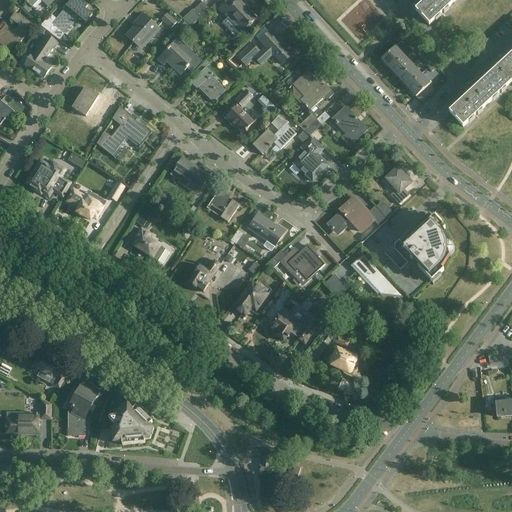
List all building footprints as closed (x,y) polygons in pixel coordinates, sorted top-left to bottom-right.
[(32,7),(34,6),(39,0),(40,0),(49,8),(55,0),(25,0),(25,1),(28,4),(23,9),(28,13),(33,8),(32,7)] [(85,10),(88,6),(79,0),(72,0),(57,20),(51,15),(41,27),(59,41),(65,34),(67,36),(74,29),(71,26),(78,17),(86,24),(92,16),(85,10)] [(429,0),(417,12),(415,10),(429,26),(439,17),(440,18),(441,18),(440,16),(443,13),(444,14),(445,14),(443,13),(453,4),(449,0),(429,0)] [(228,1),(221,8),(219,10),(228,20),(230,17),(243,31),(256,19),(255,19),(254,20),(249,15),(250,13),(239,1),(233,6),(228,1)] [(194,10),(183,19),(191,28),(200,19),(198,17),(208,9),(203,3),(194,11),(194,10)] [(8,52),(9,52),(15,45),(18,47),(34,26),(26,21),(25,22),(15,14),(10,20),(19,26),(13,34),(10,32),(11,30),(6,26),(0,32),(0,43),(9,51),(8,52)] [(134,43),(140,48),(149,38),(151,40),(160,30),(143,15),(137,21),(137,22),(140,25),(138,27),(136,26),(126,37),(134,43)] [(162,20),(172,29),(177,23),(167,15),(162,20)] [(282,66),(285,62),(293,55),(289,52),(291,50),(290,49),(288,51),(281,43),(280,44),(270,33),(260,42),(265,48),(260,53),(252,44),(237,57),(246,67),(255,59),(261,66),(272,56),(282,66)] [(25,66),(37,75),(44,79),(51,68),(43,63),(53,49),(54,50),(58,44),(46,36),(41,42),(43,43),(34,57),(32,56),(25,66)] [(165,53),(158,61),(164,66),(167,63),(168,64),(170,66),(181,76),(187,69),(191,74),(202,62),(199,62),(177,41),(178,39),(177,38),(172,44),(173,45),(165,53)] [(417,45),(414,41),(408,47),(411,51),(417,45)] [(421,49),(417,45),(411,51),(415,54),(421,49)] [(390,70),(404,57),(396,48),(396,47),(381,61),(382,61),(387,67),(389,65),(392,68),(390,70)] [(511,56),(498,69),(497,68),(496,68),(511,84),(511,82),(511,56)] [(393,73),(399,79),(412,66),(404,57),(390,70),(392,68),(395,71),(393,73)] [(434,63),(431,60),(425,65),(428,69),(434,63)] [(438,67),(434,63),(428,69),(432,73),(438,67)] [(407,88),(421,75),(412,66),(399,79),(405,85),(406,84),(409,86),(407,88)] [(207,68),(198,77),(191,84),(197,90),(201,86),(218,102),(216,100),(226,90),(214,79),(215,77),(207,68)] [(497,70),(496,71),(474,91),(473,90),(472,90),(487,106),(497,97),(498,98),(497,96),(500,93),(502,94),(501,93),(511,84),(496,68),(497,70)] [(308,72),(300,79),(293,85),(299,92),(294,96),(304,107),(305,106),(310,112),(326,96),(329,99),(334,95),(325,85),(320,89),(318,87),(319,85),(307,73),(308,72)] [(421,75),(407,88),(407,89),(409,87),(412,90),(410,91),(416,97),(415,97),(416,98),(430,84),(429,84),(421,75)] [(89,111),(102,119),(113,102),(99,93),(97,96),(85,89),(72,109),(76,111),(75,112),(77,113),(78,112),(86,117),(89,111)] [(474,92),(469,97),(451,113),(449,112),(463,128),(473,119),(474,120),(475,119),(473,118),(477,115),(478,116),(477,115),(487,106),(472,90),(474,92)] [(245,92),(243,94),(236,101),(239,105),(226,119),(231,124),(233,123),(243,133),(245,132),(246,133),(254,124),(241,111),(252,99),(245,92)] [(0,124),(1,125),(0,126),(4,122),(5,122),(6,121),(5,120),(12,111),(14,112),(0,101),(0,124)] [(342,139),(343,141),(349,148),(368,131),(360,122),(359,123),(356,120),(357,119),(356,118),(355,119),(345,109),(346,108),(346,107),(333,119),(347,135),(342,139)] [(105,133),(97,145),(114,159),(115,158),(113,156),(128,137),(140,147),(139,149),(152,133),(145,127),(144,128),(136,122),(137,121),(120,108),(113,120),(121,127),(112,138),(105,133)] [(333,108),(325,116),(330,121),(338,113),(333,108)] [(299,127),(305,132),(316,121),(311,116),(299,127)] [(270,132),(261,140),(254,147),(261,154),(269,147),(270,148),(271,147),(270,146),(273,143),(281,151),(297,135),(287,125),(288,123),(287,122),(282,121),(278,118),(271,125),(279,133),(274,137),(270,132)] [(316,121),(305,132),(310,137),(321,126),(316,121)] [(324,150),(311,138),(300,149),(305,153),(300,159),(299,160),(295,164),(294,165),(295,166),(295,165),(300,170),(301,171),(306,176),(307,177),(307,176),(312,181),(312,182),(313,182),(313,181),(317,177),(318,177),(318,176),(323,171),(323,172),(324,171),(323,171),(327,167),(328,166),(327,165),(322,161),(322,160),(321,160),(318,157),(324,150)] [(171,176),(179,181),(199,195),(210,178),(196,168),(195,169),(181,160),(182,160),(171,176)] [(35,188),(49,196),(52,191),(63,197),(70,184),(60,178),(64,171),(53,165),(51,169),(48,167),(49,167),(47,166),(40,163),(27,185),(34,190),(35,189),(34,189),(35,188)] [(391,196),(399,206),(410,196),(404,190),(412,183),(398,169),(386,180),(397,191),(391,196)] [(109,198),(116,202),(124,188),(117,184),(109,198)] [(97,218),(106,203),(97,198),(95,197),(92,201),(86,197),(86,198),(74,191),(71,196),(70,198),(67,202),(79,209),(78,210),(77,213),(91,221),(92,220),(94,216),(95,216),(97,217),(97,218)] [(218,192),(207,209),(208,210),(211,205),(224,213),(221,219),(228,224),(234,215),(240,206),(218,192)] [(334,232),(335,232),(337,233),(339,234),(342,232),(343,230),(343,228),(342,225),(349,219),(361,233),(374,222),(380,228),(387,221),(375,208),(368,214),(354,199),(341,211),(342,212),(328,225),(334,232)] [(149,216),(153,209),(148,205),(136,223),(147,230),(154,219),(149,216)] [(182,217),(188,221),(196,209),(190,206),(182,217)] [(258,215),(252,223),(248,230),(267,242),(264,246),(264,248),(270,252),(272,252),(275,248),(286,231),(278,226),(276,227),(258,215)] [(413,240),(403,249),(412,258),(411,259),(410,259),(433,284),(434,284),(432,282),(444,271),(442,269),(449,257),(450,244),(443,231),(445,229),(434,218),(436,216),(436,215),(411,239),(412,239),(413,240)] [(151,235),(150,235),(142,229),(137,236),(139,237),(134,247),(136,248),(136,250),(139,252),(141,251),(158,262),(165,251),(149,240),(151,235)] [(231,241),(236,245),(243,235),(238,231),(231,241)] [(280,262),(280,263),(293,276),(298,271),(307,281),(305,283),(306,283),(325,266),(318,258),(319,258),(319,257),(318,258),(314,254),(307,246),(290,263),(286,258),(287,257),(286,256),(280,262)] [(380,296),(403,298),(402,298),(401,297),(363,257),(364,256),(363,256),(351,267),(351,268),(353,266),(380,295),(380,296)] [(279,265),(274,259),(269,264),(274,269),(279,265)] [(200,267),(194,276),(195,276),(189,284),(197,289),(197,288),(204,293),(210,285),(208,284),(221,266),(215,261),(207,272),(200,267)] [(248,271),(250,272),(253,275),(260,267),(255,263),(248,271)] [(327,284),(339,297),(347,290),(335,276),(327,284)] [(233,309),(242,315),(245,317),(252,308),(256,312),(267,297),(259,291),(260,290),(252,284),(233,309)] [(304,314),(304,315),(303,315),(296,311),(291,317),(282,311),(274,324),(270,321),(265,327),(277,335),(276,337),(284,342),(290,333),(296,338),(306,344),(319,324),(310,318),(310,316),(306,314),(304,314)] [(334,344),(346,349),(349,343),(337,337),(334,344)] [(342,349),(341,351),(337,350),(334,358),(331,357),(329,362),(331,363),(331,364),(331,366),(353,376),(357,375),(359,372),(356,368),(356,367),(354,366),(357,360),(356,359),(345,353),(346,350),(342,349)] [(508,361),(507,354),(489,357),(490,364),(508,361)] [(40,356),(35,364),(33,368),(41,372),(38,378),(49,384),(50,382),(55,385),(54,386),(60,390),(66,379),(55,373),(58,366),(40,356)] [(5,369),(15,374),(18,366),(8,362),(5,369)] [(73,409),(75,410),(85,416),(86,416),(89,410),(92,412),(95,407),(92,405),(101,389),(101,388),(98,393),(93,390),(94,388),(84,383),(79,393),(77,392),(69,405),(73,407),(73,409)] [(511,416),(511,397),(511,398),(493,399),(494,407),(496,407),(497,418),(511,416)] [(52,406),(41,399),(41,420),(52,420),(52,406)] [(110,412),(114,403),(113,403),(110,413),(114,417),(114,418),(112,418),(111,418),(110,418),(110,419),(109,420),(109,421),(110,421),(110,422),(116,427),(116,428),(112,429),(113,444),(122,443),(122,446),(145,444),(145,441),(150,440),(154,429),(150,425),(153,423),(136,407),(134,409),(128,403),(115,416),(110,412)] [(85,416),(75,410),(73,413),(68,412),(68,437),(85,437),(85,416)] [(7,417),(7,418),(7,420),(7,434),(20,434),(20,433),(25,433),(25,434),(34,434),(38,434),(38,427),(38,418),(38,417),(38,416),(38,415),(36,415),(36,416),(36,417),(37,417),(37,418),(26,417),(25,417),(25,415),(7,414),(7,417)] [(261,458),(261,465),(260,465),(260,474),(271,474),(272,465),(269,465),(269,458),(261,458)] [(292,477),(297,479),(301,469),(295,467),(292,477)]
